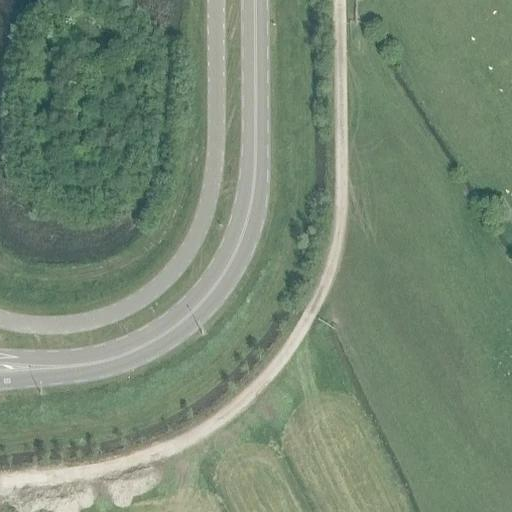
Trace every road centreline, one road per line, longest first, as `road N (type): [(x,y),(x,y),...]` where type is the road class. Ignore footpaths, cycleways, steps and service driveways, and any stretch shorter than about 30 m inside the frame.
road 1 (unclassified): [(214,0),(213,172),(201,224),(178,265),(141,299),(102,318),(55,325),(0,318)]
road 2 (primary): [(252,0),(251,192),(234,253),(178,324),(119,357)]
road 3 (primary): [(0,383),(98,372),(119,357)]
